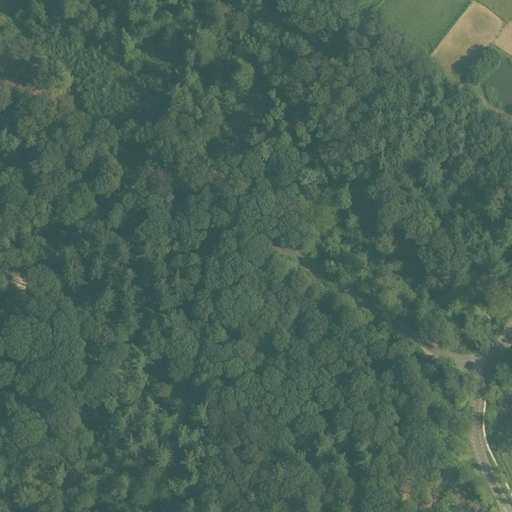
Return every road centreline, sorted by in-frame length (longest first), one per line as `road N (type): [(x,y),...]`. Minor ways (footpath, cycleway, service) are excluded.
road 1 (unclassified): [(482,374),(180,181),(136,184),(44,264)]
road 2 (track): [(483,463),(361,485),(90,498),(23,511)]
road 3 (track): [(248,228),(217,511)]
road 4 (secondary): [(507,511),(476,442),(482,374)]
